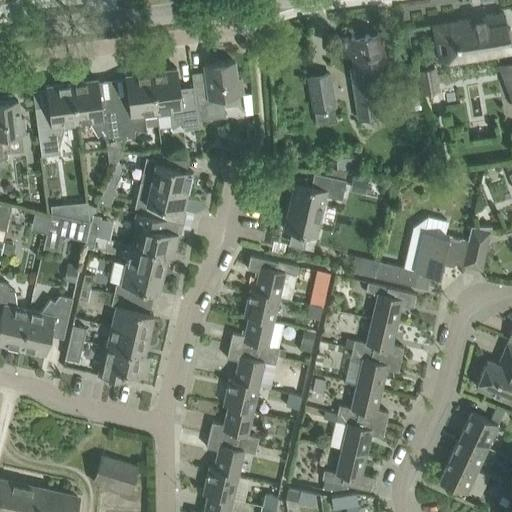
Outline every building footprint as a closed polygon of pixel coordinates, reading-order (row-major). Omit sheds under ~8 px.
[(511,100),(511,57),(511,58),(507,48),(510,48),(509,41),(511,40),(511,39),(510,28),(507,29),(504,12),(485,15),(485,18),(472,20),(472,18),(433,24),(436,44),(438,61),(494,52),(511,100)] [(379,116),(376,97),(371,66),(384,64),(382,52),(379,33),(341,39),(344,55),(353,53),(356,68),(351,68),(356,101),(359,119),(379,116)] [(191,72),(194,92),(198,119),(225,115),(223,96),(243,93),(241,77),(237,77),(234,60),(203,64),(204,71),(205,71),(206,77),(193,79),(192,73),(192,72),(191,72)] [(432,63),(418,66),(423,91),(437,89),(432,63)] [(151,71),(156,111),(168,109),(177,124),(181,121),(185,128),(198,126),(198,119),(194,92),(180,93),(177,68),(151,71)] [(128,100),(115,102),(119,137),(133,135),(135,128),(140,129),(144,112),(156,111),(151,71),(125,75),(128,100)] [(337,120),(329,72),(308,76),(316,124),(337,120)] [(98,79),(72,82),(77,121),(89,120),(97,135),(101,132),(105,139),(119,137),(115,102),(101,104),(98,79)] [(35,113),(38,133),(40,148),(53,146),(55,138),(60,140),(65,123),(77,121),(72,82),(45,86),(49,111),(35,113)] [(24,117),(20,117),(18,100),(0,101),(0,165),(5,165),(4,160),(4,155),(7,155),(5,135),(25,133),(24,117)] [(357,168),(356,150),(336,150),(337,169),(357,168)] [(156,162),(156,158),(146,156),(140,180),(187,191),(192,170),(172,166),(156,162)] [(119,176),(125,164),(116,161),(111,172),(119,176)] [(284,230),(291,231),(289,243),(303,247),(307,235),(315,237),(325,195),(342,198),(346,179),(314,171),(311,185),(295,181),(284,230)] [(114,187),(119,176),(111,172),(106,184),(114,187)] [(140,180),(134,207),(144,209),(143,213),(135,211),(165,218),(168,208),(183,211),(187,191),(140,180)] [(114,187),(106,184),(98,201),(110,206),(117,189),(114,187)] [(0,201),(0,213),(9,215),(12,204),(0,201)] [(87,201),(69,203),(71,216),(90,221),(87,201)] [(60,214),(71,216),(69,203),(50,205),(51,211),(60,214)] [(9,215),(9,217),(20,219),(23,207),(12,204),(9,215)] [(60,214),(51,211),(49,217),(47,226),(57,228),(60,214)] [(178,232),(163,229),(165,218),(135,211),(132,222),(141,224),(136,244),(130,242),(130,243),(167,252),(173,253),(178,232)] [(31,230),(45,234),(49,217),(35,213),(31,230)] [(91,215),(90,221),(98,223),(96,235),(110,238),(114,222),(101,219),(101,217),(91,215)] [(415,268),(378,260),(374,276),(415,285),(419,271),(439,275),(442,259),(461,264),(462,260),(467,239),(444,233),(447,220),(428,215),(425,229),(424,229),(415,268)] [(96,234),(98,223),(90,221),(87,233),(96,235),(96,234)] [(93,247),(96,235),(87,233),(85,242),(84,245),(93,247)] [(478,263),(483,242),(467,239),(462,260),(478,263)] [(4,241),(1,254),(12,256),(15,244),(4,241)] [(130,243),(125,263),(162,272),(167,252),(130,243)] [(255,287),(279,293),(284,271),(296,274),(298,265),(277,260),(250,254),(247,267),(259,270),(255,287)] [(374,276),(378,260),(354,254),(350,270),(374,276)] [(116,282),(113,293),(129,296),(132,286),(158,292),(162,272),(125,263),(121,283),(116,282)] [(75,281),(79,266),(70,264),(67,279),(75,281)] [(323,296),(329,271),(314,268),(308,293),(323,296)] [(84,273),(81,285),(90,287),(93,275),(84,273)] [(0,342),(20,347),(28,309),(17,306),(14,289),(9,290),(8,282),(0,280),(0,342)] [(371,317),(396,323),(401,303),(412,306),(415,292),(396,288),(387,286),(368,281),(365,290),(377,293),(371,317)] [(87,299),(87,297),(98,300),(100,290),(90,288),(90,287),(81,285),(78,297),(87,299)] [(272,323),(279,293),(255,287),(254,289),(250,287),(243,314),(248,315),(248,317),(272,323)] [(116,305),(111,324),(148,332),(153,313),(127,307),(129,296),(113,293),(111,303),(116,305)] [(72,297),(59,294),(54,300),(50,297),(40,311),(28,309),(20,347),(45,353),(51,328),(64,331),(72,297)] [(307,315),(318,318),(321,305),(310,303),(307,315)] [(229,344),(277,355),(279,347),(267,344),(272,323),(248,317),(244,334),(232,331),(229,344)] [(396,323),(371,317),(366,342),(354,339),(352,347),(400,358),(403,345),(391,343),(396,323)] [(69,336),(83,339),(86,327),(72,324),(69,336)] [(107,344),(143,352),(148,332),(111,324),(107,344)] [(311,345),(314,332),(303,329),(300,343),(311,345)] [(69,336),(65,357),(78,360),(83,339),(69,336)] [(476,385),(494,393),(511,400),(511,344),(507,342),(498,363),(487,359),(476,385)] [(129,371),(144,375),(149,353),(143,352),(107,344),(106,344),(104,344),(97,374),(127,380),(129,371)] [(234,376),(259,382),(264,360),(275,363),(277,355),(229,344),(226,356),(238,359),(234,376)] [(397,371),(400,358),(352,347),(350,355),(362,358),(356,382),(381,388),(385,368),(397,371)] [(252,412),(259,382),(234,376),(234,378),(229,377),(223,403),(228,405),(227,406),(252,412)] [(326,379),(315,377),(312,388),(323,391),(326,379)] [(376,408),(381,388),(356,382),(351,406),(339,404),(337,412),(385,423),(388,410),(376,408)] [(286,404),(298,407),(301,395),(289,392),(286,404)] [(247,433),(252,412),(227,406),(224,423),(212,421),(209,433),(257,444),(258,436),(247,433)] [(335,420),(337,412),(324,409),(323,417),(335,420)] [(498,423),(489,419),(470,410),(460,433),(487,446),(498,423)] [(382,436),(385,423),(337,412),(335,420),(347,423),(341,447),(366,453),(371,433),(382,436)] [(255,452),(257,444),(209,433),(206,446),(218,448),(214,465),(238,471),(243,449),(255,452)] [(477,468),(487,446),(460,433),(449,456),(477,468)] [(347,487),(348,483),(370,489),(373,475),(362,473),(366,453),(341,447),(336,471),(324,469),(322,478),(324,478),(322,488),(330,490),(347,487)] [(94,481),(129,492),(137,465),(102,454),(94,481)] [(466,492),(477,468),(449,456),(439,479),(466,492)] [(209,466),(202,493),(207,494),(207,495),(231,501),(238,471),(214,465),(213,467),(209,466)] [(0,511),(36,511),(42,488),(0,478),(0,511)] [(503,495),(511,499),(511,484),(508,483),(503,495)] [(73,511),(77,496),(42,488),(36,511),(73,511)] [(315,494),(316,492),(299,488),(296,501),(296,502),(313,506),(315,494)] [(358,511),(357,504),(356,492),(331,496),(333,507),(345,506),(345,511),(358,511)] [(276,499),(277,496),(265,493),(265,495),(264,495),(261,505),(274,508),(276,499)] [(228,511),(231,501),(207,495),(203,511),(201,511),(191,510),(190,511),(228,511)]
